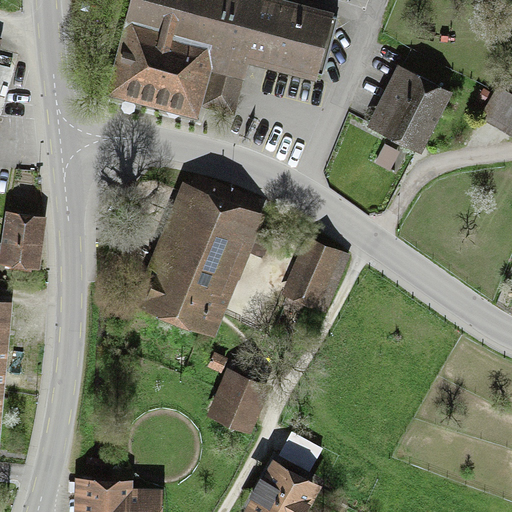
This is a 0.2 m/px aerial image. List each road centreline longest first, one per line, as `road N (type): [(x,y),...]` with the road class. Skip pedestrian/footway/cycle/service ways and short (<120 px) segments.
road 1 (residential): [(61,132),(71,305),(66,383),(38,511)]
road 2 (track): [(369,237),(331,325),(223,511)]
road 3 (residential): [(296,188),(511,335)]
road 4 (residential): [(61,132),(184,148),(296,188)]
road 5 (residential): [(366,0),(296,188)]
road 6 (residential): [(45,0),(61,132)]
